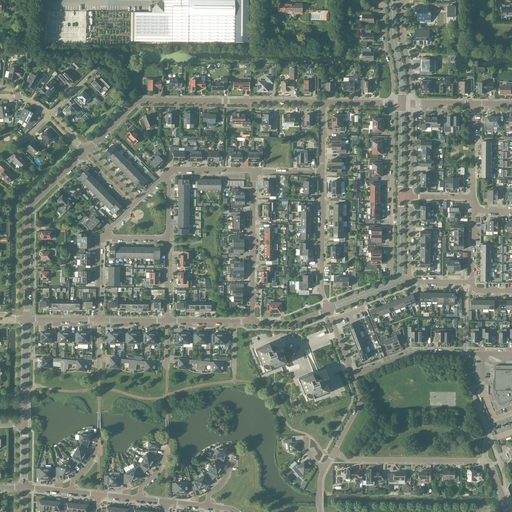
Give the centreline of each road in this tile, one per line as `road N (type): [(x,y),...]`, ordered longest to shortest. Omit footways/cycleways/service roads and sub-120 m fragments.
road 1 (residential): [(87,148),(140,100),(323,101)]
road 2 (residential): [(508,511),(486,460),(348,459),(333,451)]
road 3 (residential): [(26,319),(27,209),(82,154)]
road 4 (residential): [(394,282),(392,102)]
road 5 (residential): [(251,321),(253,169)]
road 6 (residential): [(327,308),(322,172)]
